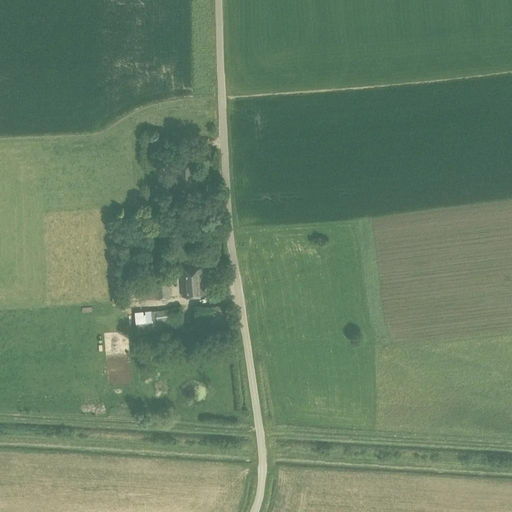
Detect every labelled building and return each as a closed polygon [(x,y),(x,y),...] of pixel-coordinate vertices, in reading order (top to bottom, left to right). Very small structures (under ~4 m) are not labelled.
[(165,142),(166,151),(184,150),(184,140),(165,142)] [(179,162),(180,186),(196,186),(195,162),(179,162)] [(180,269),(182,296),(205,294),(203,267),(180,269)] [(141,271),(142,299),(171,297),(169,270),(141,271)] [(198,306),(199,326),(218,324),(232,322),(230,303),(216,305),(198,306)] [(136,311),(137,333),(180,329),(179,308),(136,311)] [(126,332),(106,333),(109,381),(129,380),(126,332)]
